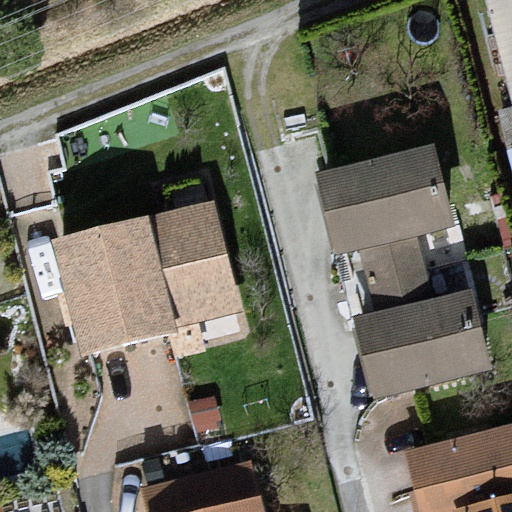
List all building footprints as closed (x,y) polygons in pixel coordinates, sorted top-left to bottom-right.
[(511,0),(488,0),(511,100),(511,0)] [(444,162),(327,185),(354,294),(429,278),(425,244),(461,237),(444,162)] [(217,209),(60,250),(96,371),(190,347),(187,332),(254,320),(217,209)] [(434,312),(429,278),(354,294),(379,403),(500,379),(485,307),(434,312)] [(511,511),(511,434),(409,458),(423,511),(511,511)] [(255,468),(143,491),(148,511),(274,511),(274,506),(263,510),(255,468)]
